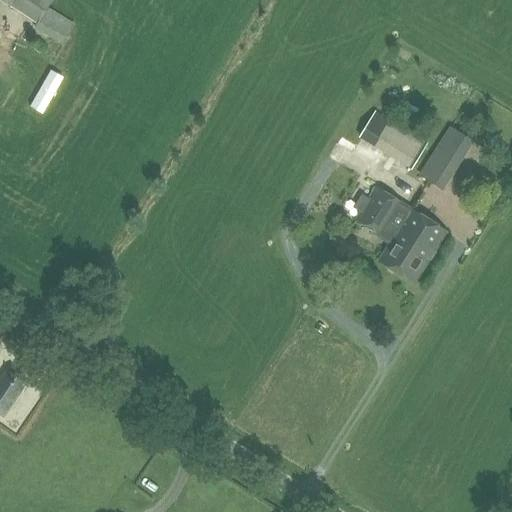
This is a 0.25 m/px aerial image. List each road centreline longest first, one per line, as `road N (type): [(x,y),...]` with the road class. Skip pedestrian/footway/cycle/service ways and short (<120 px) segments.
road 1 (track): [(511,155),(302,494)]
road 2 (unclassified): [(329,511),(0,300)]
